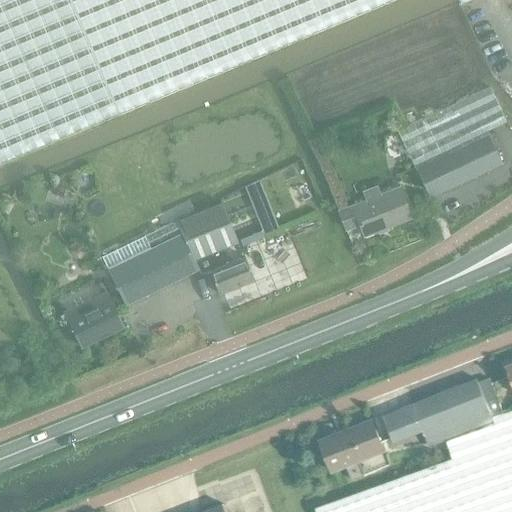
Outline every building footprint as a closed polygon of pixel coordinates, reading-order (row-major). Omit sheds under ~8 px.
[(0,0),(0,163),(119,114),(255,57),(390,0),(0,0)] [(507,123),(490,87),(398,131),(415,167),(430,199),(503,165),(487,132),(507,123)] [(67,183),(57,179),(51,192),(62,196),(67,183)] [(340,213),(346,230),(359,225),(364,237),(412,218),(401,189),(382,196),(378,187),(363,193),(366,202),(340,213)] [(209,209),(176,223),(194,260),(194,261),(210,255),(225,248),(209,209)] [(126,305),(198,269),(194,261),(194,260),(176,223),(103,258),(126,305)] [(216,269),(210,272),(219,294),(254,280),(252,277),(269,270),(261,251),(245,257),(231,263),(225,248),(210,255),(216,269)] [(65,312),(82,348),(123,328),(106,292),(65,312)] [(392,442),(422,430),(428,448),(446,441),(453,459),(316,508),(316,511),(511,511),(511,410),(503,414),(495,393),(485,397),(477,378),(382,416),(392,442)] [(351,480),(364,475),(358,461),(384,450),(372,421),(320,441),(332,471),(346,466),(351,480)]
